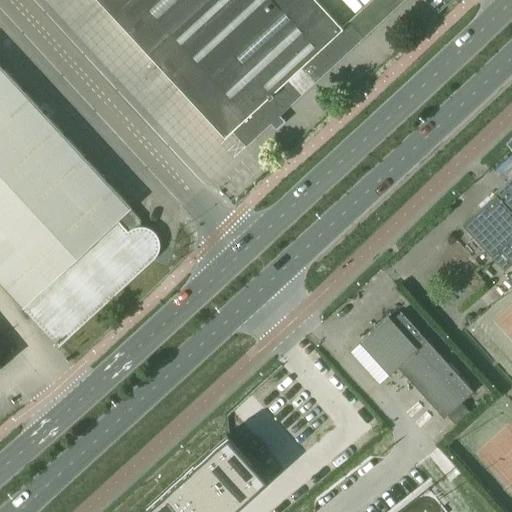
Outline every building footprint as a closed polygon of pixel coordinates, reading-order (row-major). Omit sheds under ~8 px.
[(342,26),(319,1),(318,0),(99,0),(148,53),(225,136),(232,130),(247,146),(365,36),(403,0),(370,0),(349,19),(342,26)] [(0,281),(25,309),(126,211),(129,208),(0,70),(0,281)] [(511,175),(493,193),(495,194),(463,224),(492,256),(502,267),(511,257),(511,175)] [(140,226),(126,211),(25,309),(59,346),(103,305),(154,258),(155,257),(157,255),(158,253),(159,250),(159,248),(160,246),(160,243),(159,241),(158,239),(158,236),(156,234),(155,232),(153,231),(151,229),(149,228),(147,227),(145,226),(142,226),(140,226)] [(391,318),(388,314),(359,340),(388,372),(397,365),(443,416),(473,389),(400,309),(391,318)] [(226,433),(139,511),(227,511),(266,477),(226,433)]
